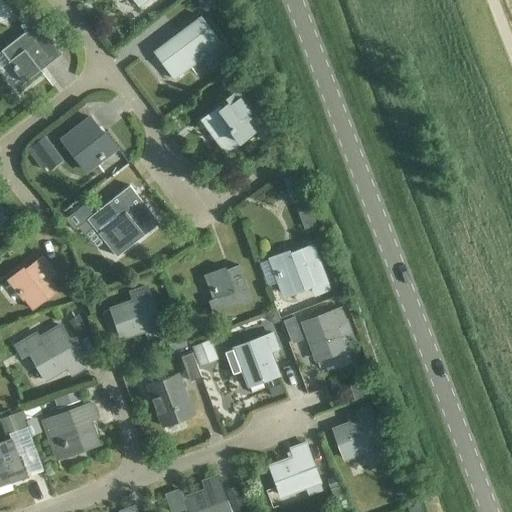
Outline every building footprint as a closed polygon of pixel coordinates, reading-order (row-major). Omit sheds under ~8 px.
[(0,0),(0,21),(13,12),(3,0),(0,0)] [(118,0),(126,9),(136,2),(139,7),(147,0),(118,0)] [(221,41),(220,41),(202,16),(154,51),(174,78),(212,51),(215,55),(224,48),(220,42),(221,41)] [(8,62),(24,83),(41,71),(39,69),(48,61),(50,63),(62,55),(33,17),(21,26),(26,32),(2,51),(10,61),(8,62)] [(242,70),(249,83),(256,79),(249,66),(242,70)] [(253,131),(245,120),(255,112),(238,90),(227,99),(230,102),(220,110),(218,107),(202,119),(218,140),(220,139),(228,149),(253,131)] [(105,131),(102,133),(89,116),(61,138),(85,170),(96,162),(97,165),(118,149),(105,131)] [(63,159),(45,135),(27,149),(41,169),(46,166),(49,170),(63,159)] [(236,161),(229,167),(235,174),(241,169),(236,161)] [(283,179),(292,203),(295,202),(307,198),(308,198),(299,173),(283,179)] [(92,215),(87,219),(116,256),(143,235),(141,234),(155,223),(132,194),(134,192),(128,186),(92,215)] [(307,198),(295,202),(299,214),(311,209),(307,198)] [(83,203),(64,218),(73,230),(87,219),(92,215),(83,203)] [(86,220),(76,228),(83,236),(93,227),(86,220)] [(287,294),(311,284),(315,293),(327,288),(315,258),(308,261),(303,249),(291,254),(290,251),(270,258),(280,283),(282,282),(287,294)] [(42,256),(25,269),(23,267),(7,279),(23,300),(25,299),(33,309),(57,289),(49,279),(56,274),(42,256)] [(213,312),(221,309),(250,299),(239,265),(226,270),(225,267),(206,273),(214,298),(208,300),(213,312)] [(67,290),(75,300),(82,294),(75,284),(67,290)] [(122,337),(146,328),(149,337),(162,332),(148,294),(111,308),(122,337)] [(337,324),(345,321),(340,309),(303,322),(316,360),(346,349),(337,324)] [(276,311),(266,314),(269,321),(274,323),(280,321),(276,311)] [(68,321),(78,336),(89,329),(79,314),(68,321)] [(294,317),(283,321),(292,344),(303,340),(294,317)] [(68,366),(72,373),(84,366),(61,325),(39,338),(36,333),(24,340),(46,378),(68,366)] [(182,328),(161,336),(167,352),(188,344),(182,328)] [(199,329),(186,334),(189,343),(203,338),(199,329)] [(234,374),(243,370),(248,384),(278,373),(269,350),(278,347),(272,333),(224,350),(234,374)] [(218,358),(211,339),(191,346),(199,365),(218,358)] [(181,356),(190,380),(201,376),(192,352),(181,356)] [(147,384),(162,426),(194,414),(178,372),(147,384)] [(368,379),(349,386),(355,401),(373,394),(379,392),(373,378),(368,379)] [(279,383),(268,387),(272,396),(283,392),(279,383)] [(80,389),(54,398),(57,408),(83,399),(80,389)] [(55,458),(68,453),(97,442),(89,419),(97,416),(92,403),(41,422),(55,458)] [(386,457),(381,443),(382,443),(368,407),(358,411),(360,417),(333,427),(344,457),(363,450),(368,464),(386,457)] [(23,410),(0,418),(6,434),(28,426),(23,410)] [(11,439),(0,442),(0,484),(9,482),(24,477),(11,439)] [(288,450),(290,457),(269,465),(281,495),(319,481),(305,444),(288,450)] [(406,474),(398,477),(402,487),(410,484),(406,474)] [(335,475),(326,479),(333,498),(342,495),(335,475)] [(229,511),(216,476),(203,481),(206,490),(186,498),(182,487),(165,493),(171,511),(175,511),(185,509),(186,511),(229,511)] [(407,507),(409,511),(420,511),(423,511),(420,502),(407,507)]
